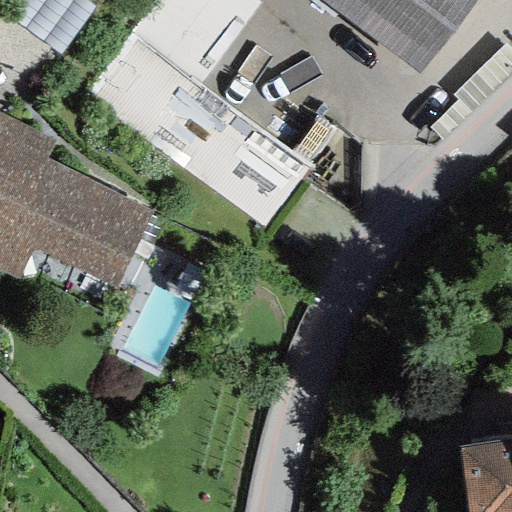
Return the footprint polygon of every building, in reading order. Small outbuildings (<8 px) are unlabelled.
[(94,10),(80,0),(19,0),(6,17),(57,57),(94,10)] [(260,0),(149,0),(82,93),(265,230),(312,166),(199,84),(260,0)] [(472,0),(318,0),(416,75),(472,0)] [(114,289),(153,212),(47,159),(55,143),(0,114),(0,267),(20,277),(34,248),(114,289)] [(511,511),(511,439),(457,446),(465,511),(511,511)]
